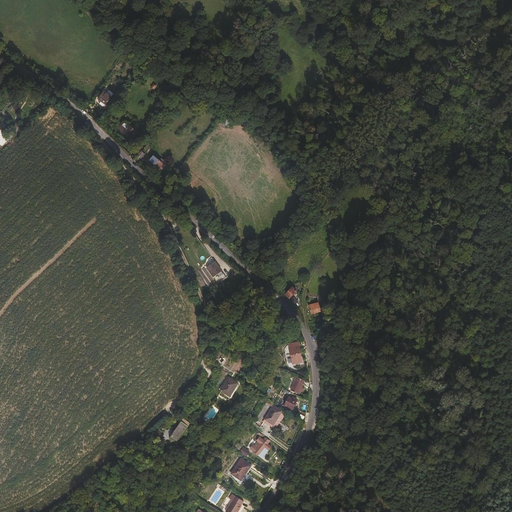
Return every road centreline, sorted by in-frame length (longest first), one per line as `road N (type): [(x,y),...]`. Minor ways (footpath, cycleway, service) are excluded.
road 1 (residential): [(0,57),(85,117),(303,327),(314,367),(309,438),(262,511)]
road 2 (track): [(85,117),(160,216),(208,335),(181,397),(46,511)]
